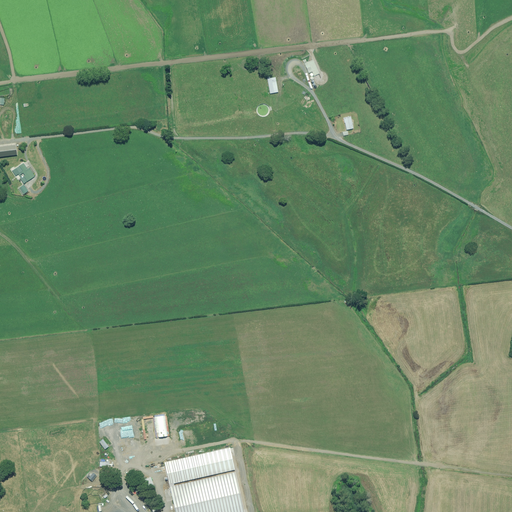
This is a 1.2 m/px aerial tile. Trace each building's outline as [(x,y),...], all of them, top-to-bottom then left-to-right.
[(307,63),(306,59),(303,61),(309,73),(312,72),(314,76),(319,74),(313,60),(307,63)] [(354,128),(351,117),(344,118),(347,130),(354,128)] [(28,169),(24,163),(12,171),(16,176),(19,174),(21,178),(20,179),(24,184),(35,176),(30,169),(28,169)] [(19,189),(23,196),(26,194),(30,191),(29,189),(28,190),(24,185),(19,189)] [(109,447),(103,439),(99,442),(105,450),(109,447)] [(244,511),(230,452),(168,467),(179,511),(244,511)] [(97,476),(93,473),(91,477),(89,475),(87,477),(92,481),(97,476)]
